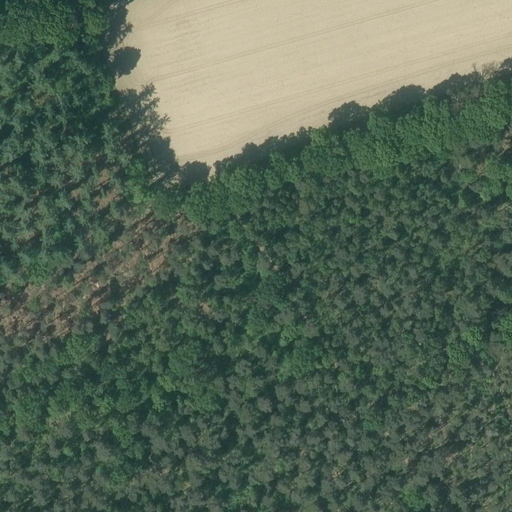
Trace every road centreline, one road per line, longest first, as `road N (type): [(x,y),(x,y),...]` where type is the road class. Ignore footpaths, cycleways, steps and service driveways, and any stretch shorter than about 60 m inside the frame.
road 1 (track): [(432,511),(209,186)]
road 2 (track): [(209,186),(328,147),(411,134),(511,88)]
road 3 (track): [(79,10),(154,190)]
